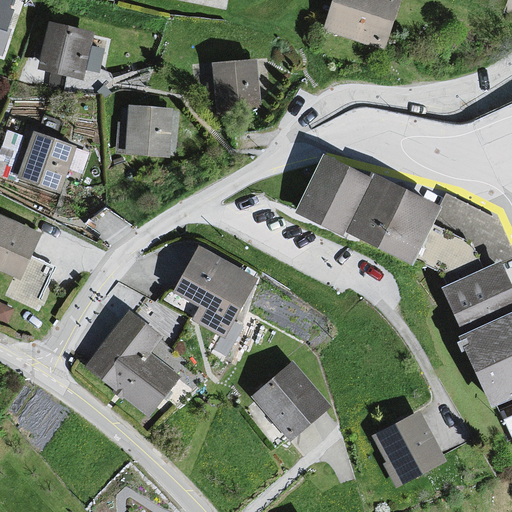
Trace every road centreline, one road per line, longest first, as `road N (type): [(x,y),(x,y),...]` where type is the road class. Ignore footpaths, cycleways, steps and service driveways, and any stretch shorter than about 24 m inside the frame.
road 1 (residential): [(34,372),(124,249),(273,159),(336,97),(457,92),(511,62)]
road 2 (residential): [(34,372),(108,424),(200,511)]
